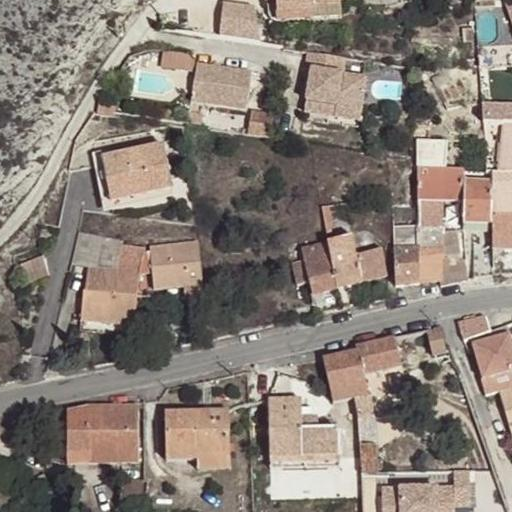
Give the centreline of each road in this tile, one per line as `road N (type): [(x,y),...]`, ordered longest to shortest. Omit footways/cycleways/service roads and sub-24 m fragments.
road 1 (residential): [(0,403),(446,304),(511,299)]
road 2 (unknown): [(30,396),(74,215)]
